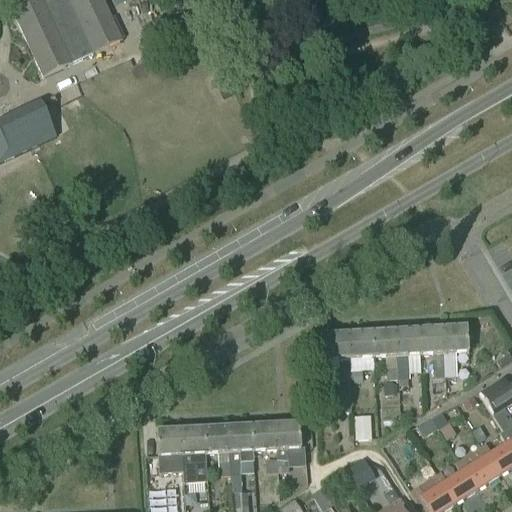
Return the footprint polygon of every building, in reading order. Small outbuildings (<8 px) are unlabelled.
[(41,0),(40,0),(11,14),(42,80),(121,45),(100,0),(41,0)] [(39,107),(0,125),(0,164),(54,140),(39,107)] [(60,122),(67,138),(76,134),(70,118),(60,122)] [(465,330),(441,332),(443,368),(453,367),(452,379),(444,379),(444,382),(458,381),(456,356),(466,355),(465,330)] [(441,332),(417,333),(419,358),(432,357),(433,368),(442,368),(443,368),(441,332)] [(417,333),(393,334),(396,385),(400,385),(400,390),(409,390),(408,384),(410,384),(408,359),(419,358),(417,333)] [(393,334),(370,336),(371,361),(385,360),(387,386),(396,385),(393,334)] [(341,388),(340,388),(341,411),(351,410),(349,389),(360,388),(360,387),(359,387),(359,385),(362,385),(361,361),(371,361),(370,336),(346,337),(347,362),(349,362),(350,373),(340,374),(341,388)] [(346,337),(322,339),(324,363),(347,362),(346,337)] [(495,364),(499,371),(511,364),(508,357),(495,364)] [(511,407),(511,401),(502,385),(479,399),(492,420),(511,407)] [(461,407),(465,414),(476,408),(471,400),(461,407)] [(370,443),(368,419),(353,420),(354,444),(370,443)] [(415,431),(422,441),(435,433),(429,422),(415,431)] [(308,426),(274,428),(276,453),(277,464),(276,464),(277,476),(286,475),(287,463),(286,452),(299,452),(299,451),(309,450),(308,426)] [(274,428),(250,429),(252,465),(255,465),(255,454),(276,453),(274,428)] [(448,428),(439,434),(445,444),(454,438),(448,428)] [(250,429),(226,430),(229,480),(234,480),(234,488),(244,487),(242,465),(252,465),(250,429)] [(226,430),(202,432),(204,468),(208,468),(207,456),(220,456),(221,481),(229,480),(226,430)] [(204,468),(202,432),(178,433),(181,488),(196,487),(195,469),(204,468)] [(181,488),(178,433),(155,434),(157,460),(170,459),(171,471),(157,472),(158,489),(181,488)] [(511,443),(506,434),(498,439),(504,448),(508,446),(511,452),(511,443)] [(484,448),(476,453),(482,462),(485,460),(498,479),(511,470),(511,452),(508,446),(504,448),(490,457),(484,448)] [(462,462),(409,495),(415,505),(440,489),(463,475),(475,494),(498,479),(485,460),(482,462),(467,472),(462,462)] [(374,482),(362,463),(346,473),(358,492),(374,482)] [(276,464),(266,465),(268,476),(277,476),(276,464)] [(463,475),(440,489),(452,508),(475,494),(463,475)] [(440,489),(415,505),(418,503),(423,511),(446,511),(452,508),(440,489)] [(159,494),(160,511),(172,511),(171,494),(159,494)] [(244,511),(244,495),(230,495),(230,511),(244,511)] [(297,511),(291,502),(275,511),(297,511)] [(403,511),(405,511),(399,502),(391,507),(382,511),(403,511)]
